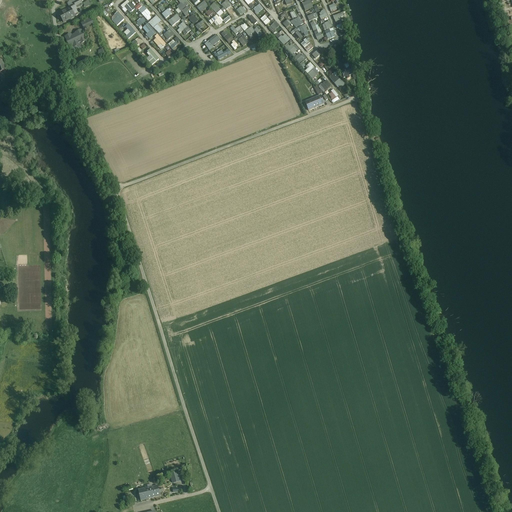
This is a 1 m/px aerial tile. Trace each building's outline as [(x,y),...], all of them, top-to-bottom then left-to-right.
[(80,0),(74,3),(76,7),(77,9),(83,5),(80,0)] [(125,12),(128,10),(130,13),(135,8),(128,0),(127,0),(120,6),(125,12)] [(181,4),(175,9),(179,13),(189,5),(185,0),(178,0),(181,4)] [(230,5),(226,0),(221,4),(226,9),(230,5)] [(245,0),(252,8),(254,6),(251,2),(253,0),(245,0)] [(500,0),(494,0),(498,10),(503,8),(500,0)] [(201,12),(209,6),(204,1),(197,7),(201,12)] [(303,3),(305,11),(313,8),(311,1),(303,3)] [(149,15),(151,13),(141,2),(136,6),(148,21),(152,18),(149,15)] [(210,6),(220,16),(224,13),(214,3),(210,6)] [(257,14),(264,9),(260,4),(253,8),(257,14)] [(186,17),(189,15),(187,12),(190,9),(188,6),(182,11),(186,17)] [(240,15),(246,12),(242,6),(237,9),(240,15)] [(162,13),(166,19),(172,14),(170,11),(172,9),(170,7),(162,13)] [(228,11),(234,17),(236,14),(230,8),(228,11)] [(71,9),(60,15),(64,23),(78,15),(76,11),(73,12),(71,9)] [(206,13),(211,17),(215,13),(210,9),(206,13)] [(321,20),(328,17),(326,10),(319,13),(321,16),(320,16),(321,20)] [(118,12),(115,15),(117,17),(113,22),(117,26),(125,19),(118,12)] [(316,13),(307,16),(310,22),(318,18),(316,13)] [(342,20),(341,17),(344,16),(343,13),(334,16),(336,22),(342,20)] [(177,14),(168,22),(173,26),(181,19),(177,14)] [(194,14),(189,18),(194,24),(199,20),(194,14)] [(265,14),(261,18),(266,25),(271,21),(265,14)] [(163,30),(157,24),(161,21),(157,15),(149,23),(159,34),(163,30)] [(218,15),(209,21),(212,24),(214,22),(217,26),(222,22),(218,15)] [(291,21),(294,28),(304,24),(301,17),(291,21)] [(136,23),(140,26),(145,21),(141,18),(136,23)] [(91,19),(82,24),(85,30),(94,25),(91,19)] [(283,24),(287,28),(291,23),(287,19),(283,24)] [(202,24),(205,23),(203,20),(196,25),(198,29),(203,27),(202,24)] [(273,32),(280,25),(276,21),(269,28),(273,32)] [(323,24),(325,30),(333,27),(331,21),(323,24)] [(184,22),(178,26),(180,28),(178,30),(180,33),(182,31),(186,35),(191,30),(184,22)] [(147,33),(146,35),(150,39),(157,33),(148,23),(143,28),(147,33)] [(126,36),(128,39),(136,32),(129,24),(125,26),(130,32),(126,36)] [(306,36),(310,34),(305,25),(299,28),(302,34),(304,33),(306,36)] [(233,26),(230,28),(236,35),(239,32),(233,26)] [(249,36),(255,31),(251,26),(245,31),(249,36)] [(261,35),(263,33),(259,31),(261,28),(257,26),(254,31),(261,35)] [(336,37),(335,34),(336,33),(333,28),(325,31),(328,40),(336,37)] [(170,29),(163,35),(168,40),(175,34),(170,29)] [(227,41),(228,40),(230,43),(233,40),(226,30),(221,34),(227,41)] [(77,35),(75,36),(74,36),(72,37),(71,35),(66,38),(70,47),(74,46),(74,48),(79,45),(79,44),(81,43),(81,44),(87,42),(84,37),(85,37),(83,34),(81,31),(76,34),(77,35)] [(278,31),(275,34),(284,45),(290,40),(286,34),(282,37),(278,31)] [(156,39),(153,41),(160,49),(166,44),(158,34),(154,37),(156,39)] [(209,50),(221,41),(216,35),(205,44),(209,50)] [(243,46),(249,43),(244,35),(238,39),(243,46)] [(307,39),(301,43),(308,52),(314,47),(307,39)] [(172,49),(178,44),(174,40),(168,44),(172,49)] [(235,41),(231,44),(235,49),(239,46),(235,41)] [(292,44),(290,46),(288,43),(285,45),(292,54),(297,50),(292,44)] [(146,53),(149,56),(146,59),(152,65),(159,59),(151,49),(146,53)] [(223,52),(222,51),(215,53),(217,60),(231,54),(229,49),(223,52)] [(312,55),(316,59),(321,54),(317,50),(312,55)] [(304,54),(301,56),(299,54),(296,56),(300,62),(306,58),(304,54)] [(306,66),(308,68),(305,70),(308,73),(315,68),(311,62),(306,66)] [(309,73),(313,78),(319,73),(315,68),(309,73)] [(350,68),(341,72),(344,78),(353,74),(350,68)] [(334,83),(340,78),(337,75),(336,76),(334,74),(330,77),(334,83)] [(335,84),(339,87),(340,85),(342,87),(346,83),(340,78),(335,84)] [(327,80),(320,86),(325,91),(332,85),(327,80)] [(334,90),(329,94),(333,99),(338,95),(334,90)] [(321,96),(305,102),(309,111),(324,104),(321,96)] [(179,471),(171,473),(174,483),(182,480),(179,471)] [(159,486),(140,491),(142,501),(162,496),(159,486)]
